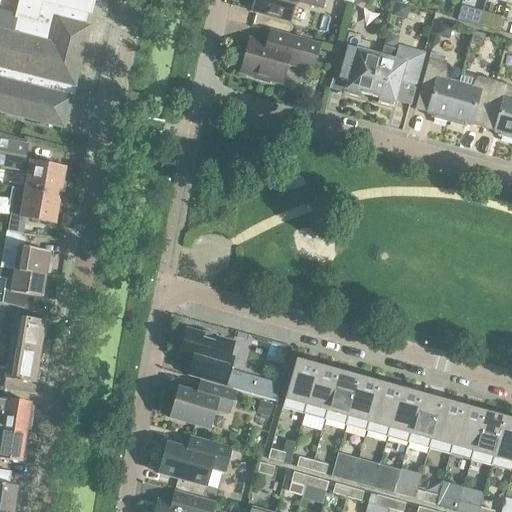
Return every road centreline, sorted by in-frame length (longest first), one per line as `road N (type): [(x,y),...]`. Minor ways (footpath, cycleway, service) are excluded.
road 1 (residential): [(46,511),(135,0)]
road 2 (residential): [(511,387),(163,287)]
road 3 (residential): [(202,91),(511,177)]
road 4 (residential): [(129,511),(163,287)]
